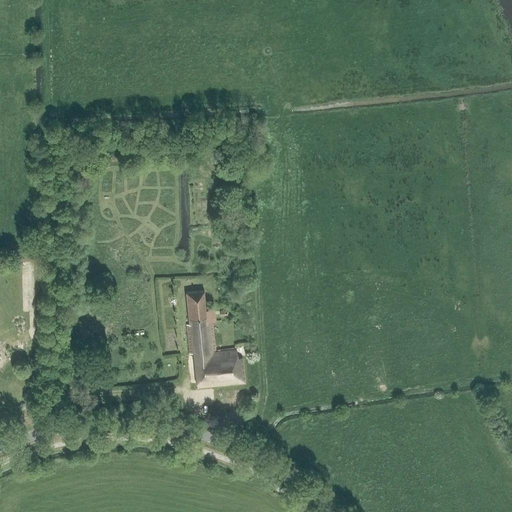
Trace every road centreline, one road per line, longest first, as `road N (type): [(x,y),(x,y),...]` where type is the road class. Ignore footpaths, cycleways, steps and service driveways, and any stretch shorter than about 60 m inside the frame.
road 1 (tertiary): [(0,448),(100,425),(161,427),(267,463),(332,511)]
road 2 (track): [(44,433),(84,394),(182,388),(197,403)]
